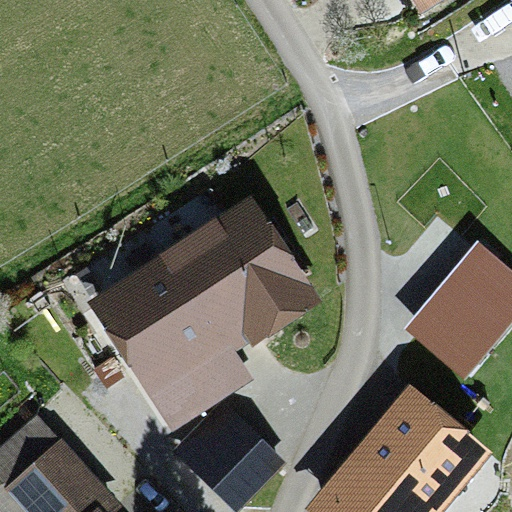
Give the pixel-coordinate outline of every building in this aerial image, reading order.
[(411,0),(429,28),(475,0),(411,0)] [(264,210),(96,310),(158,413),(326,312),(264,210)] [(451,307),(417,346),(449,373),(483,335),(451,307)] [(0,511),(119,511),(7,384),(0,389),(0,511)] [(466,511),(501,469),(412,398),(320,511),(466,511)] [(257,511),(288,478),(239,436),(196,485),(226,511),(257,511)]
